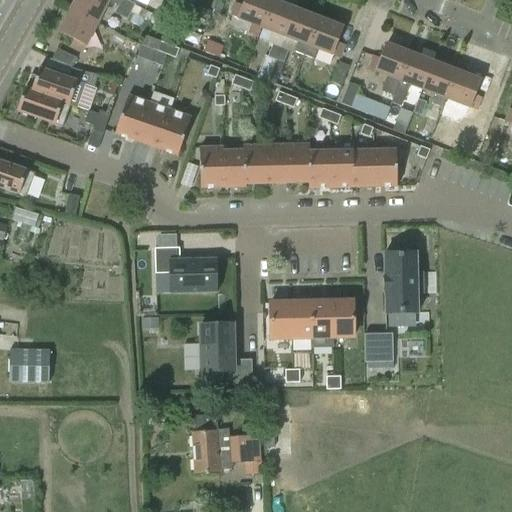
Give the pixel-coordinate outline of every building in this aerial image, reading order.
[(104,0),(75,0),(70,11),(97,24),(108,2),(104,0)] [(122,0),(121,0),(118,7),(129,13),(133,6),(122,0)] [(233,18),(229,28),(258,39),(262,29),(261,29),(271,1),(267,0),(244,0),(242,7),(234,4),(229,17),(233,18)] [(262,29),(258,39),(267,42),(271,33),(284,38),(295,10),(271,1),(261,29),(262,29)] [(129,13),(118,7),(115,14),(126,19),(129,13)] [(295,10),(284,38),(297,43),(293,53),(303,57),(318,19),(295,10)] [(97,24),(70,11),(59,33),(73,40),(69,48),(81,54),(97,24)] [(318,19),(303,57),(312,60),(316,50),(338,59),(343,46),(335,43),(341,28),(318,19)] [(178,50),(145,38),(141,47),(166,56),(174,59),(178,50)] [(267,83),(280,47),(272,44),(267,57),(264,56),(256,79),(267,83)] [(383,91),(393,95),(398,82),(409,54),(385,45),(379,60),(371,57),(366,70),(387,77),(383,88),(383,91)] [(141,47),(140,46),(135,62),(160,72),(166,56),(141,47)] [(287,50),(280,47),(267,83),(274,86),(283,63),(282,63),(287,50)] [(56,50),(51,60),(71,69),(76,59),(56,50)] [(408,86),(421,91),(432,63),(409,54),(398,82),(393,95),(390,104),(399,107),(408,86)] [(330,83),(340,87),(348,67),(338,63),(330,83)] [(432,105),(441,108),(441,109),(455,72),(432,63),(421,91),(435,96),(432,105)] [(219,70),(209,67),(206,76),(215,80),(219,70)] [(24,89),(23,91),(69,107),(76,109),(84,85),(93,89),(97,76),(75,71),(70,69),(70,70),(67,79),(42,70),(38,69),(35,77),(30,75),(25,89),(24,89)] [(473,96),(479,81),(455,72),(441,109),(441,108),(436,120),(463,130),(456,149),(471,155),(491,103),(473,96)] [(243,80),(234,76),(230,85),(240,89),(243,80)] [(253,83),(243,80),(240,89),(249,93),(253,83)] [(340,105),(350,109),(358,89),(347,85),(340,105)] [(23,91),(16,112),(62,128),(69,107),(23,91)] [(287,96),(277,93),(274,102),(283,106),(287,96)] [(296,100),(287,96),(283,106),(293,109),(296,100)] [(127,97),(114,135),(135,142),(148,104),(127,97)] [(223,97),(213,97),(214,107),(224,107),(223,97)] [(412,113),(419,116),(424,104),(417,101),(412,113)] [(148,104),(135,142),(156,150),(169,111),(148,104)] [(330,113),(321,110),(317,119),(327,123),(330,113)] [(503,122),(511,125),(511,111),(508,110),(503,122)] [(169,111),(156,150),(177,157),(190,119),(169,111)] [(340,117),(330,113),(327,123),(336,126),(340,117)] [(90,135),(101,139),(108,119),(97,115),(96,119),(86,115),(83,124),(93,127),(90,135)] [(391,131),(404,135),(407,127),(395,123),(391,131)] [(372,129),(362,126),(359,135),(368,138),(372,129)] [(307,146),(308,190),(330,189),(329,152),(308,153),(308,145),(307,146)] [(264,146),(243,147),(244,188),(244,186),(265,185),(264,146)] [(264,146),(265,185),(287,185),(286,146),(264,146)] [(307,146),(286,146),(287,185),(307,184),(308,190),(307,146)] [(222,152),(222,189),(244,188),(243,147),(242,147),(242,152),(222,152)] [(429,151),(419,147),(415,157),(425,160),(429,151)] [(222,148),(199,149),(199,189),(222,189),(222,148)] [(372,151),(351,152),(351,189),(373,188),(372,151)] [(395,151),(372,151),(373,188),(396,188),(395,151)] [(351,152),(329,152),(330,189),(351,189),(351,152)] [(34,174),(0,162),(0,188),(26,198),(34,174)] [(79,198),(68,195),(63,215),(74,218),(79,198)] [(13,208),(9,221),(33,229),(38,215),(13,208)] [(147,265),(148,236),(137,235),(136,265),(147,265)] [(173,249),(173,237),(158,238),(158,249),(173,249)] [(168,274),(169,294),(216,293),(215,260),(179,261),(178,249),(173,249),(158,249),(154,249),(154,275),(168,274)] [(384,312),(384,314),(417,314),(416,311),(416,294),(422,294),(421,273),(415,273),(415,257),(415,254),(383,255),(383,257),(384,312)] [(352,302),(331,303),(332,339),(353,339),(352,302)] [(309,303),(289,304),(290,340),(310,339),(309,303)] [(331,303),(309,303),(310,339),(310,349),(332,349),(332,339),(331,303)] [(289,304),(268,304),(269,340),(290,340),(289,304)] [(231,325),(199,326),(201,374),(222,373),(223,385),(251,385),(250,361),(232,361),(231,325)] [(363,335),(364,363),(392,362),(391,334),(363,335)] [(8,383),(48,384),(48,355),(50,355),(50,354),(48,353),(48,352),(8,352),(8,383)] [(156,407),(155,428),(165,428),(167,407),(156,407)] [(195,433),(190,434),(193,476),(220,474),(218,431),(217,415),(194,416),(195,433)] [(244,439),(227,440),(229,464),(252,463),(252,478),(264,477),(263,463),(255,463),(254,452),(256,452),(255,434),(244,434),(244,439)]
